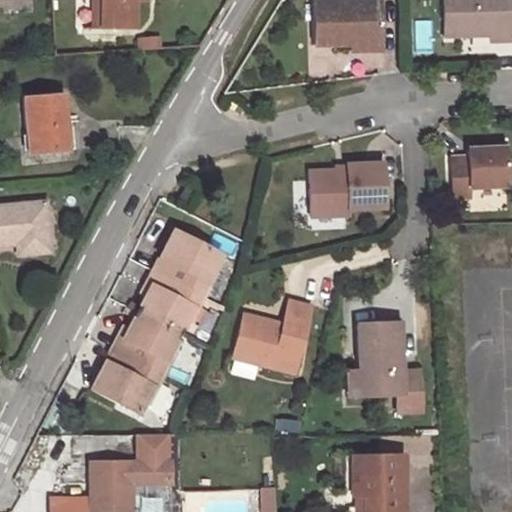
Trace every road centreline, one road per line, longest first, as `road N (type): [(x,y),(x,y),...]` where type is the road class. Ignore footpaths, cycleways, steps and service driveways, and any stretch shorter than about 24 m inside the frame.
road 1 (residential): [(511,98),(431,100),(171,143)]
road 2 (unclassified): [(171,143),(32,397)]
road 3 (unclassified): [(266,0),(171,143)]
